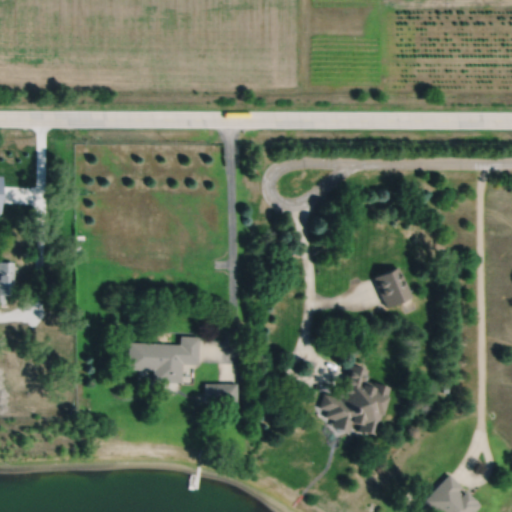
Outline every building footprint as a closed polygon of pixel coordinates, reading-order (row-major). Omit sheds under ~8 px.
[(0,259),(0,300),(3,301),(4,293),(12,293),(12,259),(0,259)] [(370,274),(383,304),(408,293),(395,263),(370,274)] [(126,339),(125,366),(151,367),(151,379),(180,380),(180,361),(196,361),(198,334),(178,333),(178,342),(126,339)] [(346,361),(338,387),(335,386),(333,393),(337,394),(336,396),(320,391),(316,405),(324,407),(322,414),(330,417),(328,424),(345,429),(349,419),(357,422),(355,429),(363,431),(363,430),(373,433),(388,384),(371,379),(370,381),(362,378),(366,367),(346,361)] [(202,381),(203,399),(235,398),(235,380),(202,381)] [(421,498),(435,511),(470,511),(479,503),(463,488),(460,492),(456,489),(460,485),(446,471),(421,498)]
